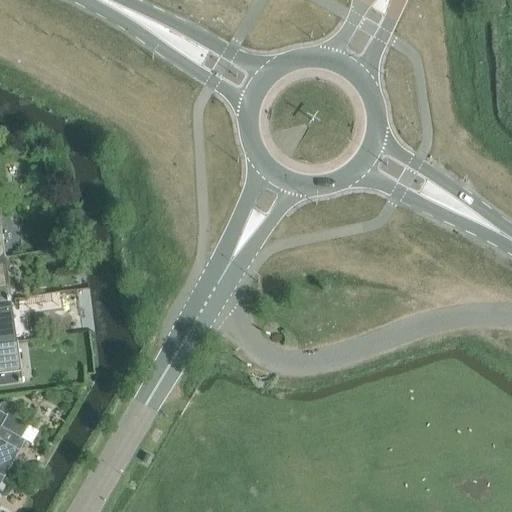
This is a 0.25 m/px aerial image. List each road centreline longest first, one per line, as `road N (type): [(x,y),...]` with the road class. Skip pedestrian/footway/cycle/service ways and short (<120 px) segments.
road 1 (unclassified): [(207,299),(247,339),(290,362),(328,359),(447,318),(511,314)]
road 2 (tertiary): [(83,511),(207,299)]
